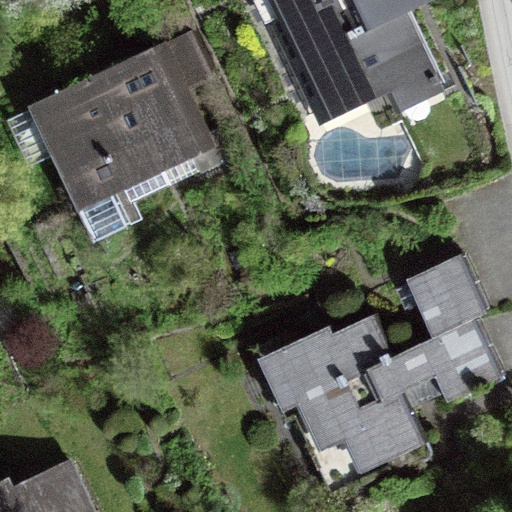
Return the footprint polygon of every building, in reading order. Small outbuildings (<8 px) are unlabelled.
[(270,0),(278,14),(319,99),(377,70),(384,85),(438,59),(409,0),(270,0)] [(187,34),(25,107),(86,241),(138,217),(123,185),(203,149),(193,126),(175,88),(205,75),(187,34)] [(390,287),(413,334),(465,308),(477,302),(454,255),(390,287)] [(495,367),(465,308),(413,334),(380,350),(357,305),(263,352),(330,484),(424,437),(410,409),(495,367)] [(121,511),(98,466),(4,511),(121,511)]
